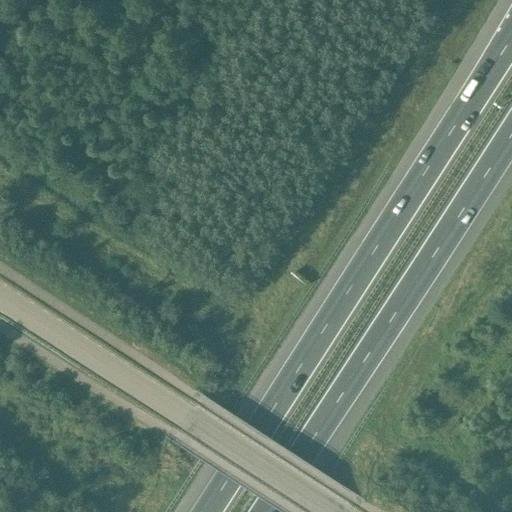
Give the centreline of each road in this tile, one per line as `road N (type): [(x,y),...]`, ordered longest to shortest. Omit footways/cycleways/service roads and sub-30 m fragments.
road 1 (motorway): [(511,39),(209,511)]
road 2 (motorway): [(265,511),(511,133)]
road 3 (unclassified): [(325,511),(0,302)]
